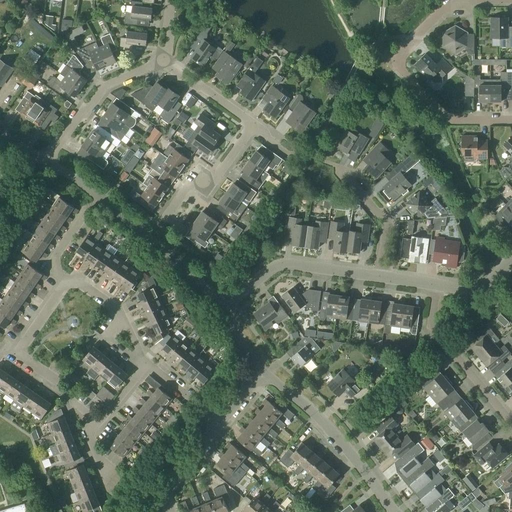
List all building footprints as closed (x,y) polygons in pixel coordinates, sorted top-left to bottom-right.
[(141,8),(142,3),(134,2),(133,7),(132,7),(131,13),(125,13),(124,24),(136,25),(137,19),(150,21),(152,9),(141,8)] [(55,32),(55,31),(56,25),(52,25),(53,17),(45,15),(44,24),(55,32)] [(511,48),(511,27),(507,27),(507,18),(491,18),(491,38),(500,38),(500,48),(511,48)] [(217,60),(223,50),(214,43),(207,43),(206,42),(207,34),(212,27),(207,23),(190,47),(196,52),(191,59),(202,67),(207,59),(217,60)] [(474,55),(474,34),(467,34),(467,33),(455,27),(443,33),(443,47),(455,54),(464,49),(468,54),(474,55)] [(69,39),(74,37),(71,31),(66,34),(69,39)] [(146,46),(147,34),(127,32),(126,39),(120,38),(119,50),(131,51),(132,45),(146,46)] [(98,48),(106,67),(116,62),(112,53),(117,51),(109,34),(101,38),(101,39),(103,46),(98,48)] [(225,48),(230,52),(235,44),(230,41),(225,48)] [(98,48),(96,43),(81,49),(76,51),(86,64),(92,61),(97,71),(106,67),(98,48)] [(40,64),(44,57),(34,50),(30,57),(40,64)] [(234,79),(239,72),(237,70),(241,64),(230,56),(223,51),(211,69),(218,73),(216,76),(227,84),(232,78),(234,79)] [(436,65),(425,54),(413,65),(429,81),(431,79),(434,83),(442,83),(442,78),(451,69),(442,59),(436,65)] [(81,89),(87,80),(79,75),(80,74),(79,72),(83,67),(75,56),(73,55),(60,74),(64,78),(81,89)] [(254,74),(263,61),(257,57),(252,65),(251,64),(238,83),(244,87),(240,93),(251,101),(265,82),(254,74)] [(4,81),(12,69),(0,61),(0,84),(3,80),(4,81)] [(24,85),(30,76),(29,75),(31,72),(20,65),(12,76),(23,84),(23,85),(24,85)] [(41,74),(35,71),(32,76),(38,80),(41,74)] [(506,88),(506,73),(500,73),(500,80),(490,80),(490,102),(501,102),(501,101),(506,101),(506,88)] [(474,85),(474,80),(465,75),(465,85),(474,85)] [(490,102),(490,80),(480,80),(480,75),(474,75),(474,80),(474,85),(474,88),(479,88),(479,102),(490,102)] [(31,90),(37,80),(30,76),(24,85),(31,90)] [(81,89),(64,78),(61,82),(54,77),(51,77),(46,85),(62,96),(65,91),(74,98),(81,89)] [(157,104),(168,89),(168,88),(167,90),(167,87),(162,83),(159,85),(156,83),(149,94),(143,90),(130,95),(146,106),(150,101),(157,106),(158,104),(157,104)] [(275,118),(289,99),(271,87),(264,97),(270,101),(264,110),(275,118)] [(157,104),(158,104),(164,109),(159,116),(163,118),(161,120),(168,124),(181,105),(176,101),(179,96),(177,95),(177,91),(172,88),(169,89),(168,89),(157,104)] [(120,100),(126,91),(122,89),(112,94),(120,100)] [(29,120),(43,100),(36,95),(34,96),(28,92),(21,101),(26,105),(20,114),(29,120)] [(307,109),(300,104),(303,101),(302,96),(299,94),(289,109),(295,112),(288,122),(301,131),(313,113),(314,112),(308,107),(307,109)] [(185,106),(190,109),(196,100),(192,97),(185,106)] [(43,100),(29,120),(39,127),(45,118),(50,121),(54,123),(58,117),(54,114),(57,110),(43,100)] [(107,112),(130,128),(132,128),(134,126),(135,124),(136,123),(136,119),(131,116),(134,111),(126,106),(123,111),(112,104),(107,112)] [(130,128),(107,112),(101,120),(111,127),(107,133),(115,138),(120,142),(124,136),(130,128)] [(188,117),(182,112),(177,119),(181,122),(183,124),(188,117)] [(214,145),(220,136),(212,131),(216,126),(201,115),(195,124),(202,129),(198,134),(214,145)] [(156,143),(162,134),(154,129),(148,138),(156,143)] [(374,138),(378,133),(372,129),(372,130),(369,135),(374,138)] [(115,138),(107,133),(104,138),(93,130),(88,138),(106,151),(111,143),(116,146),(117,146),(120,142),(115,138)] [(359,153),(368,139),(353,130),(344,132),(335,147),(347,154),(349,150),(352,149),(359,153)] [(194,153),(198,148),(208,155),(215,146),(214,145),(198,134),(194,131),(188,141),(184,146),(194,153)] [(487,159),(487,140),(477,140),(477,136),(461,136),(461,151),(464,151),(464,156),(474,156),(474,159),(487,159)] [(511,174),(511,173),(511,136),(503,146),(511,154),(511,157),(509,161),(509,168),(503,167),(500,171),(504,182),(511,174)] [(101,157),(106,151),(88,138),(82,147),(78,152),(103,170),(108,164),(107,162),(101,157)] [(376,177),(390,162),(383,156),(388,151),(380,143),(363,160),(368,165),(366,168),(376,177)] [(168,158),(182,169),(189,160),(182,155),(185,150),(178,144),(175,148),(169,144),(163,153),(169,157),(168,158)] [(249,161),(268,175),(269,175),(263,170),(266,165),(272,170),(276,165),(278,166),(282,160),(261,145),(257,151),(256,151),(249,161)] [(125,155),(130,159),(134,153),(129,149),(125,155)] [(139,160),(144,153),(138,149),(133,156),(138,159),(139,160)] [(182,169),(168,158),(162,154),(157,160),(158,163),(162,166),(161,168),(156,164),(153,169),(169,181),(172,176),(176,178),(182,169)] [(134,165),(138,159),(133,156),(129,162),(134,165)] [(265,180),(268,175),(249,161),(242,171),(252,177),(248,182),(258,190),(265,180)] [(393,200),(410,185),(402,175),(408,170),(402,163),(385,177),(389,182),(382,187),(393,200)] [(165,186),(169,181),(153,169),(149,175),(154,178),(147,187),(162,197),(169,188),(165,186)] [(226,194),(239,203),(243,198),(249,203),(256,193),(246,185),(243,190),(233,184),(226,194)] [(155,207),(162,197),(147,187),(141,196),(136,193),(132,198),(144,207),(148,202),(155,207)] [(41,190),(39,189),(36,194),(37,195),(42,198),(45,193),(41,190)] [(446,217),(454,216),(450,205),(444,208),(435,197),(428,203),(419,192),(416,195),(415,193),(407,200),(408,201),(405,204),(407,207),(406,208),(411,214),(417,209),(422,214),(427,219),(433,218),(446,217)] [(236,208),(239,203),(226,194),(219,203),(229,210),(225,215),(235,222),(242,212),(236,208)] [(67,217),(68,216),(71,211),(76,215),(79,211),(74,207),(73,208),(60,198),(53,208),(67,217)] [(511,211),(506,205),(494,217),(510,232),(511,230),(511,211)] [(68,216),(67,217),(53,208),(47,216),(61,226),(62,225),(61,225),(65,220),(70,223),(72,220),(68,216)] [(196,221),(212,232),(215,227),(221,230),(227,221),(214,212),(210,217),(202,212),(196,221)] [(62,225),(61,226),(47,216),(41,225),(55,235),(55,234),(59,229),(64,232),(66,229),(62,225)] [(445,226),(446,217),(433,218),(434,218),(432,231),(441,230),(440,227),(445,226)] [(307,227),(299,225),(300,219),(288,218),(286,237),(292,238),(291,245),(304,247),(307,227)] [(205,241),(212,232),(196,221),(189,230),(194,233),(190,238),(205,248),(208,243),(205,241)] [(307,227),(304,247),(317,249),(318,242),(324,243),(327,223),(316,222),(315,228),(307,227)] [(348,233),(342,232),(343,224),(331,222),(328,239),(334,240),(333,251),(346,253),(346,251),(348,233)] [(346,251),(358,253),(360,242),(366,242),(368,225),(356,224),(355,232),(348,231),(348,233),(346,251)] [(55,234),(55,235),(41,225),(35,233),(49,243),(53,238),(57,241),(60,237),(55,234)] [(114,229),(110,238),(115,240),(119,231),(114,229)] [(96,243),(103,234),(99,231),(92,241),(87,237),(77,251),(83,256),(79,261),(83,263),(87,258),(86,258),(96,243)] [(54,246),(49,243),(35,233),(29,242),(43,252),(47,247),(51,250),(54,246)] [(426,254),(428,239),(411,237),(411,240),(402,238),(399,258),(408,259),(408,262),(418,263),(420,253),(426,254)] [(463,262),(464,253),(458,252),(459,242),(444,240),(444,239),(436,237),(433,262),(441,264),(442,259),(447,260),(446,268),(455,269),(456,263),(463,262)] [(43,252),(29,242),(22,252),(36,262),(40,256),(45,259),(48,255),(43,252)] [(95,264),(105,249),(96,243),(86,258),(87,258),(92,262),(89,267),(92,269),(95,264)] [(104,270),(114,255),(105,249),(95,264),(96,264),(101,268),(98,273),(101,275),(104,270)] [(113,276),(123,261),(114,255),(104,270),(110,274),(107,278),(110,281),(113,276)] [(121,282),(132,267),(123,261),(113,276),(119,280),(116,285),(119,287),(122,283),(121,282)] [(36,284),(36,283),(40,278),(44,281),(47,278),(42,274),(42,275),(27,265),(21,274),(36,284)] [(121,282),(122,283),(128,286),(125,291),(128,293),(131,289),(131,288),(141,274),(132,267),(121,282)] [(36,283),(36,284),(21,274),(15,283),(30,293),(30,292),(34,287),(38,290),(41,286),(36,283)] [(143,305),(159,297),(155,287),(151,289),(147,281),(137,290),(139,294),(138,294),(142,302),(136,305),(138,309),(144,306),(143,305)] [(30,292),(30,293),(15,283),(9,292),(23,302),(24,301),(28,296),(32,299),(35,295),(30,292)] [(301,295),(298,295),(292,288),(281,296),(294,313),(305,305),(307,308),(311,308),(311,311),(318,312),(321,291),(308,290),(301,295)] [(24,301),(23,302),(9,292),(3,301),(17,311),(18,310),(22,305),(26,308),(29,304),(24,301)] [(335,318),(338,296),(328,295),(327,302),(321,302),(319,321),(324,321),(327,317),(335,318)] [(353,308),(347,308),(348,297),(338,296),(335,318),(351,321),(353,308)] [(148,314),(164,306),(159,297),(143,305),(144,306),(146,311),(140,314),(142,318),(148,316),(148,314)] [(367,323),(371,301),(361,299),(359,309),(353,308),(351,321),(367,323)] [(18,310),(17,311),(3,301),(0,305),(0,312),(11,320),(12,319),(16,314),(20,317),(22,313),(18,310)] [(384,325),(384,320),(385,318),(378,317),(381,302),(371,301),(367,323),(377,324),(377,325),(384,325)] [(287,316),(277,303),(272,307),(269,303),(253,315),(262,327),(266,331),(273,326),(271,320),(274,318),(278,323),(287,316)] [(384,326),(383,333),(389,334),(390,333),(391,326),(400,328),(403,305),(393,304),(390,321),(384,320),(384,325),(384,326)] [(403,305),(400,328),(409,329),(409,331),(412,335),(416,335),(418,318),(411,317),(413,307),(403,305)] [(152,324),(169,316),(164,306),(148,314),(148,316),(151,321),(145,324),(147,328),(153,325),(152,324)] [(12,319),(11,320),(0,312),(0,324),(6,328),(10,323),(13,326),(16,322),(12,319)] [(504,326),(509,322),(501,314),(496,318),(504,326)] [(152,324),(153,325),(156,331),(150,334),(155,345),(169,333),(167,329),(173,326),(169,316),(152,324)] [(198,335),(203,328),(198,324),(193,331),(198,335)] [(494,344),(489,339),(495,335),(488,326),(474,337),(478,342),(471,348),(478,357),(494,344)] [(297,332),(289,334),(290,340),(299,337),(297,332)] [(171,356),(183,342),(174,335),(163,349),(169,354),(166,358),(169,361),(172,357),(171,356)] [(298,368),(303,364),(304,365),(310,360),(309,359),(313,355),(320,349),(315,342),(314,342),(311,339),(304,338),(300,341),(295,345),(299,350),(290,358),(298,368)] [(101,353),(97,349),(100,345),(97,342),(93,347),(82,360),(91,367),(102,354),(101,353)] [(180,363),(191,349),(183,342),(171,356),(172,357),(176,360),(172,365),(176,367),(180,363)] [(494,344),(478,357),(486,366),(494,360),(498,365),(511,354),(504,346),(498,350),(494,344)] [(110,360),(105,356),(108,352),(105,349),(101,353),(102,354),(91,367),(99,374),(110,361),(110,360)] [(188,369),(199,356),(191,349),(180,363),(185,367),(181,372),(184,374),(188,370),(188,369)] [(107,380),(118,367),(113,363),(117,359),(113,356),(110,360),(110,361),(99,374),(107,380)] [(196,376),(207,362),(199,356),(188,369),(188,370),(193,374),(189,379),(192,382),(197,377),(196,376)] [(506,372),(497,379),(504,388),(511,381),(511,358),(502,367),(506,372)] [(196,376),(197,377),(201,381),(197,386),(201,388),(205,383),(204,383),(215,369),(207,362),(196,376)] [(118,367),(107,380),(115,387),(126,374),(121,370),(125,366),(121,363),(118,367)] [(17,380),(15,378),(10,375),(13,371),(9,368),(6,372),(8,374),(0,384),(0,391),(6,395),(17,380)] [(75,386),(81,379),(70,370),(64,377),(75,386)] [(357,392),(360,389),(353,382),(354,381),(342,370),(327,385),(338,396),(344,391),(351,398),(357,392)] [(26,386),(24,384),(19,381),(21,377),(18,374),(15,378),(17,380),(6,395),(15,401),(26,386)] [(429,396),(448,380),(445,376),(442,376),(440,374),(433,380),(429,375),(419,384),(423,388),(429,396)] [(34,392),(33,391),(28,387),(30,383),(27,380),(24,384),(26,386),(15,401),(23,407),(34,392)] [(440,408),(449,401),(450,400),(446,395),(453,389),(451,387),(452,384),(448,380),(429,396),(436,404),(436,403),(440,408)] [(172,399),(163,391),(165,389),(156,381),(154,384),(157,388),(153,393),(149,390),(146,394),(150,397),(151,396),(165,407),(172,399)] [(43,398),(42,397),(36,393),(39,389),(35,387),(33,391),(34,392),(23,407),(32,413),(43,398)] [(103,409),(110,401),(99,392),(92,400),(103,409)] [(43,398),(32,413),(41,420),(52,404),(45,399),(48,395),(44,393),(42,397),(43,398)] [(158,416),(165,407),(151,396),(150,397),(146,402),(142,399),(139,402),(143,405),(144,404),(158,416)] [(278,410),(268,402),(265,399),(261,403),(264,406),(261,410),(257,408),(257,409),(273,422),(282,429),(285,425),(277,418),(281,413),(289,420),(294,415),(282,405),(278,410)] [(450,421),(469,404),(466,401),(463,401),(461,399),(453,405),(449,401),(440,408),(444,413),(450,421)] [(151,424),(158,416),(144,404),(143,405),(139,410),(135,407),(132,410),(136,414),(137,413),(146,420),(151,424)] [(469,425),(466,421),(474,414),(472,411),(473,409),(469,404),(450,421),(456,428),(457,429),(461,433),(469,425)] [(269,427),(273,422),(257,409),(254,413),(257,415),(253,420),(250,418),(249,418),(266,432),(274,439),(277,435),(269,427)] [(412,411),(408,414),(413,419),(417,416),(412,411)] [(55,412),(46,420),(48,424),(49,424),(58,420),(55,412)] [(151,424),(146,420),(137,413),(136,414),(132,418),(128,415),(125,419),(129,422),(130,421),(144,432),(151,424)] [(69,428),(68,426),(66,420),(71,418),(69,414),(64,416),(64,417),(58,420),(49,424),(53,434),(69,428)] [(395,436),(394,433),(391,430),(397,425),(389,416),(374,428),(379,434),(373,439),(380,448),(395,436)] [(261,437),(266,432),(249,418),(246,422),(249,424),(245,429),(242,427),(258,441),(267,448),(269,444),(270,444),(261,437)] [(469,425),(461,433),(462,432),(472,444),(471,449),(476,449),(491,437),(487,432),(488,431),(482,423),(480,424),(476,420),(469,425)] [(138,441),(144,432),(130,421),(129,422),(125,427),(121,423),(118,427),(122,430),(123,429),(138,441)] [(73,438),(72,436),(70,430),(75,428),(73,424),(68,426),(69,428),(53,434),(57,444),(73,438)] [(254,446),(258,441),(242,427),(238,431),(241,434),(237,439),(250,450),(259,457),(262,453),(254,446)] [(131,449),(138,441),(123,429),(122,430),(118,435),(114,432),(111,435),(115,439),(116,438),(131,449)] [(156,441),(160,436),(155,432),(151,437),(156,441)] [(77,447),(77,446),(74,440),(79,438),(77,434),(72,436),(73,438),(57,444),(61,454),(77,447)] [(434,443),(439,438),(435,434),(430,438),(434,443)] [(398,459),(400,458),(414,445),(406,436),(400,441),(395,436),(380,448),(388,457),(393,453),(398,459)] [(124,458),(131,449),(116,438),(115,439),(111,444),(107,440),(104,444),(109,447),(110,446),(124,458)] [(154,446),(150,442),(146,448),(150,451),(154,446)] [(294,461),(299,465),(311,450),(312,451),(314,448),(310,445),(307,447),(302,442),(293,453),(289,449),(279,461),(288,468),(294,461)] [(225,447),(228,449),(224,454),(238,465),(237,466),(246,473),(249,469),(241,462),(245,456),(232,445),(229,443),(225,447)] [(405,465),(397,472),(403,479),(404,478),(412,472),(411,472),(420,465),(420,464),(414,458),(423,450),(417,443),(414,445),(400,458),(405,465)] [(77,447),(61,454),(65,464),(64,464),(66,469),(84,461),(82,457),(81,457),(78,450),(83,449),(81,444),(77,446),(77,447)] [(493,450),(488,445),(474,456),(482,465),(487,462),(491,467),(507,454),(499,445),(493,450)] [(317,455),(312,451),(311,450),(299,465),(293,473),(297,476),(303,469),(308,473),(320,458),(321,459),(323,456),(319,452),(317,455)] [(432,454),(436,458),(441,454),(438,450),(432,454)] [(224,454),(221,452),(217,456),(221,459),(216,464),(226,472),(222,477),(234,487),(241,478),(233,471),(237,466),(238,465),(224,454)] [(312,477),(317,481),(329,466),(330,467),(332,463),(328,460),(326,463),(321,459),(320,458),(308,473),(302,480),(306,484),(312,477)] [(430,480),(430,479),(424,473),(433,465),(427,458),(420,464),(420,465),(412,472),(417,478),(409,485),(416,492),(422,487),(430,480)] [(88,475),(88,474),(85,468),(90,466),(88,462),(83,464),(83,465),(67,471),(72,481),(88,475)] [(133,465),(131,467),(129,469),(134,473),(138,468),(133,465)] [(335,471),(330,467),(329,466),(317,481),(311,488),(315,491),(321,484),(326,489),(320,496),(326,500),(335,488),(330,484),(338,474),(339,474),(342,471),(338,468),(335,471)] [(511,492),(511,466),(498,478),(503,484),(499,488),(505,494),(508,493),(511,492)] [(92,484),(89,478),(94,476),(92,472),(88,474),(88,475),(72,481),(75,491),(92,484)] [(420,500),(419,500),(426,507),(432,502),(440,495),(440,494),(445,491),(439,484),(444,481),(440,476),(437,473),(430,479),(430,480),(422,487),(427,494),(420,500)] [(474,481),(467,486),(472,491),(478,486),(474,481)] [(96,494),(94,488),(98,486),(96,482),(92,484),(75,491),(79,501),(96,494)] [(225,511),(222,502),(230,499),(224,485),(213,489),(217,499),(210,502),(209,502),(213,511),(225,511)] [(448,511),(451,510),(445,503),(454,496),(447,488),(445,491),(440,494),(440,495),(432,502),(437,509),(433,511),(448,511)] [(96,494),(79,501),(84,511),(100,504),(98,498),(102,496),(100,492),(96,494)] [(206,504),(200,507),(199,507),(201,511),(213,511),(209,502),(210,502),(207,492),(202,494),(206,504)] [(462,510),(476,498),(471,493),(457,505),(462,510)] [(243,511),(241,511),(257,511),(263,506),(270,497),(266,494),(259,503),(253,498),(242,511),(243,511)] [(191,499),(195,509),(189,511),(185,501),(178,504),(181,511),(201,511),(199,507),(200,507),(196,497),(191,499)] [(273,511),(280,505),(276,502),(268,510),(263,506),(257,511),(273,511)]
